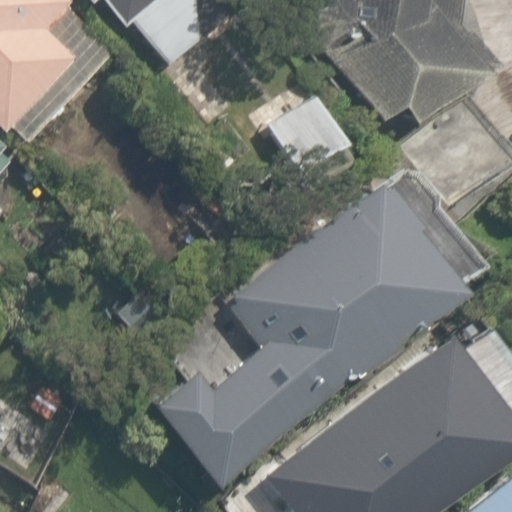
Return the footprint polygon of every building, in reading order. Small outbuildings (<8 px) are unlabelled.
[(106,49),(56,0),(0,0),(0,130),(11,143),(106,49)] [(86,0),(153,66),(181,48),(180,0),(86,0)] [(478,71),(442,0),(311,0),(323,47),(405,134),(478,71)] [(463,294),(377,174),(205,299),(253,354),(228,384),(278,440),(463,294)] [(422,511),(511,442),(511,414),(439,322),(259,462),(298,511),(422,511)] [(511,511),(511,458),(443,511),(511,511)]
